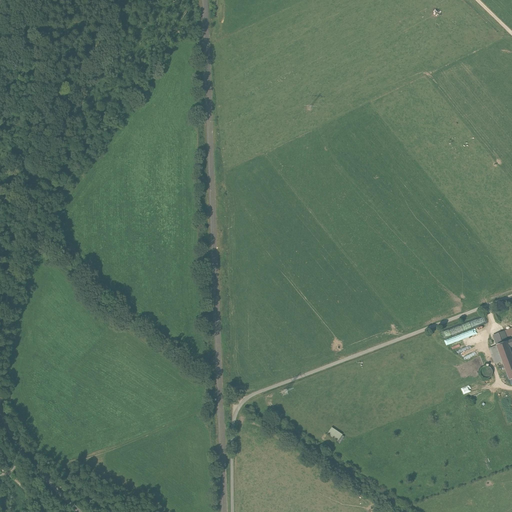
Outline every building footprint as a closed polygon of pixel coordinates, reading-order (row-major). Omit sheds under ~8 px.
[(444,337),(468,329),(466,323),(442,331),(444,337)] [(493,336),(497,346),(507,342),(508,342),(504,332),(493,336)] [(461,340),(449,343),(451,350),(454,349),(454,348),(457,348),(456,344),(462,343),(461,340)] [(511,356),(509,349),(507,342),(497,346),(510,381),(511,379),(511,356)] [(503,361),(497,346),(489,349),(495,364),(503,361)] [(487,378),(489,377),(491,376),(492,374),(492,372),(491,370),(490,368),(488,366),(485,366),(483,367),(481,368),(480,371),(480,373),(481,375),(482,377),(485,378),(487,378)] [(331,428),(327,435),(338,442),(343,435),(331,428)]
